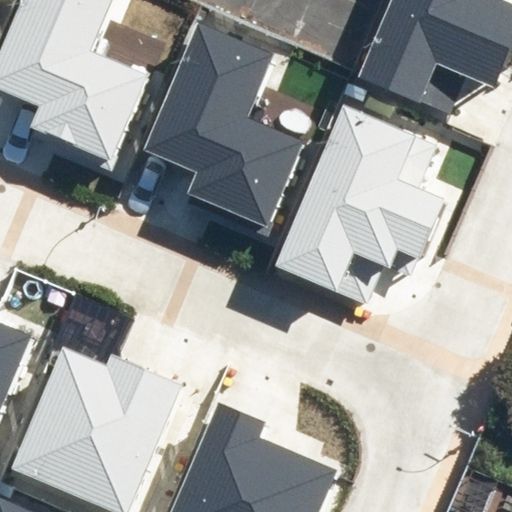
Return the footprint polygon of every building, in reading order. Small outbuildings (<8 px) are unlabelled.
[(33,0),(0,80),(0,89),(49,109),(40,131),(121,164),(157,77),(103,55),(125,0),(33,0)] [(508,0),(402,0),(368,81),(428,106),(445,66),(503,91),(511,69),(511,5),(508,3),(508,0)] [(153,156),(205,177),(197,196),(276,228),(310,142),(258,121),(285,55),(207,23),(153,156)] [(284,270),(347,296),(363,257),(399,272),(407,254),(428,262),(453,201),(426,190),(445,146),(351,108),(284,270)] [(0,319),(5,309),(0,306),(0,430),(38,339),(0,323),(0,319)] [(138,511),(191,387),(120,357),(116,367),(71,349),(20,473),(115,511),(138,511)] [(276,424),(226,403),(180,511),(328,511),(345,473),(269,441),(276,424)] [(42,511),(8,497),(1,511),(42,511)]
